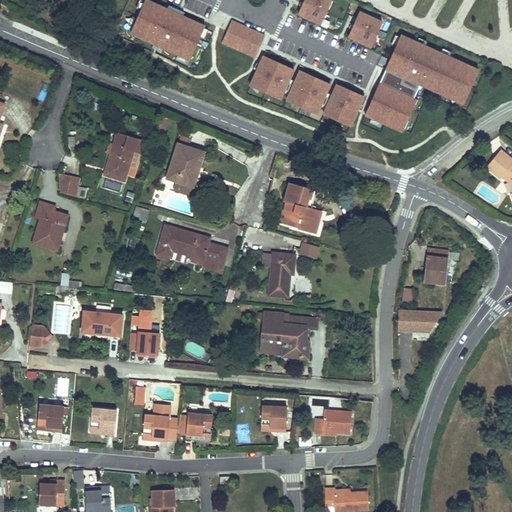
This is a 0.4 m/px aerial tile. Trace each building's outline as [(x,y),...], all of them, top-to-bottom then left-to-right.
[(148,0),(145,0),(130,35),(189,61),(205,25),(148,0)] [(331,0),(304,0),(298,14),(320,24),(331,0)] [(383,21),(361,11),(349,37),(371,47),(383,21)] [(264,34),(232,19),(221,43),(253,58),(264,34)] [(480,68),(401,35),(367,116),(402,131),(416,98),(414,98),(419,86),(464,105),(480,68)] [(295,69),(263,56),(250,87),(282,100),(295,69)] [(330,85),(300,72),(287,101),(318,114),(330,85)] [(365,95),(336,84),(324,115),(354,126),(365,95)] [(134,150),(137,139),(116,133),(104,174),(125,180),(134,150)] [(141,152),(144,141),(137,139),(134,150),(141,152)] [(191,172),(197,153),(179,146),(167,176),(176,180),(175,182),(193,189),(198,175),(191,172)] [(511,157),(501,149),(487,165),(502,177),(506,172),(511,177),(511,157)] [(511,177),(506,172),(502,177),(509,183),(511,190),(511,177)] [(55,191),(70,196),(72,188),(75,179),(56,174),(56,190),(55,191)] [(311,193),(287,185),(275,224),(289,229),(290,224),(298,226),(296,232),(308,236),(318,209),(312,208),(311,193)] [(77,198),(79,190),(72,188),(70,196),(77,198)] [(39,223),(31,248),(51,255),(59,230),(65,232),(69,222),(47,214),(49,207),(40,204),(34,221),(39,223)] [(136,206),(133,217),(147,221),(150,209),(136,206)] [(208,239),(165,225),(155,257),(170,261),(174,253),(216,266),(221,249),(207,245),(208,239)] [(322,252),(304,246),(301,256),(319,262),(322,252)] [(450,252),(428,249),(423,282),(435,284),(435,281),(446,283),(450,252)] [(298,258),(272,250),(259,289),(281,296),(288,274),(293,275),(298,258)] [(116,276),(132,278),(133,269),(116,267),(116,276)] [(60,284),(68,285),(69,275),(62,274),(60,284)] [(1,280),(0,283),(0,292),(12,294),(13,282),(1,280)] [(402,302),(413,303),(414,288),(403,287),(402,302)] [(82,291),(68,289),(67,296),(81,299),(82,291)] [(140,325),(139,333),(151,334),(153,311),(141,310),(140,316),(132,315),(131,325),(140,325)] [(440,314),(400,310),(399,331),(430,332),(440,314)] [(122,316),(82,312),(80,331),(120,336),(122,316)] [(280,320),(259,318),(256,344),(280,347),(278,361),(305,364),(307,352),(300,352),(301,345),(302,332),(280,329),(280,320)] [(314,324),(280,320),(280,329),(302,332),(314,334),(314,324)] [(41,347),(52,338),(43,327),(31,326),(29,346),(41,347)] [(156,358),(159,334),(151,334),(139,333),(139,335),(130,334),(128,350),(137,351),(137,356),(156,358)] [(280,347),(256,344),(255,359),(278,361),(280,347)] [(144,387),(137,387),(136,404),(143,404),(144,387)] [(146,413),(144,434),(162,436),(161,441),(169,441),(169,438),(177,438),(178,417),(171,416),(172,403),(156,401),(155,413),(146,413)] [(63,431),(65,404),(38,402),(37,425),(55,426),(54,431),(63,431)] [(288,431),(291,406),(264,403),(263,424),(281,426),(280,430),(288,431)] [(116,436),(118,409),(92,407),(91,428),(107,429),(107,435),(116,436)] [(338,434),(352,435),(354,414),(326,411),(325,419),(317,418),(316,436),(323,437),(324,433),(338,434)] [(212,435),(214,414),(197,413),(197,414),(189,414),(189,415),(189,420),(183,419),(181,433),(188,434),(187,437),(196,438),(196,433),(212,435)] [(82,489),(81,472),(73,472),(75,490),(82,489)] [(35,490),(35,508),(61,508),(61,486),(61,483),(52,483),(52,485),(51,490),(43,490),(35,490)] [(85,488),(87,511),(97,511),(113,511),(111,490),(96,490),(96,489),(96,485),(85,485),(85,488)] [(324,489),(324,506),(331,501),(337,506),(337,511),(369,510),(369,509),(368,492),(353,493),(336,493),(336,488),(324,489)] [(150,506),(149,511),(168,511),(168,505),(174,505),(176,504),(176,495),(176,489),(152,489),(152,493),(153,505),(150,506)] [(324,506),(325,511),(337,511),(337,506),(331,501),(324,506)]
